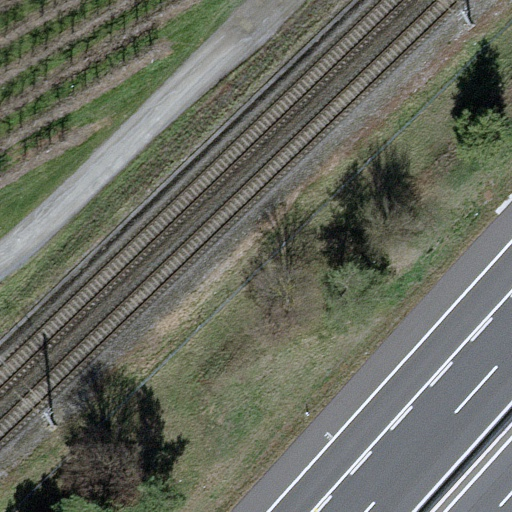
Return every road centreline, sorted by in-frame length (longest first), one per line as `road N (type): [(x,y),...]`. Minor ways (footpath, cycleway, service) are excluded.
road 1 (unclassified): [(0,255),(270,0)]
road 2 (motorway): [(511,347),(361,511)]
